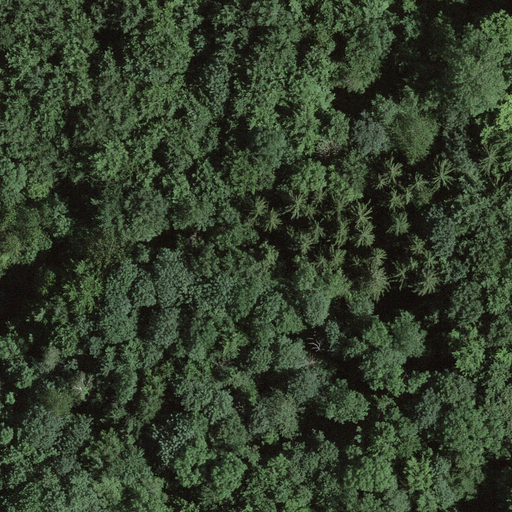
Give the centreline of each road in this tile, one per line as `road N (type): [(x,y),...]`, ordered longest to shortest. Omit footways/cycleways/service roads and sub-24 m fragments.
road 1 (track): [(0,347),(184,226),(292,177),(417,147),(511,135)]
road 2 (track): [(511,445),(386,486),(355,511)]
